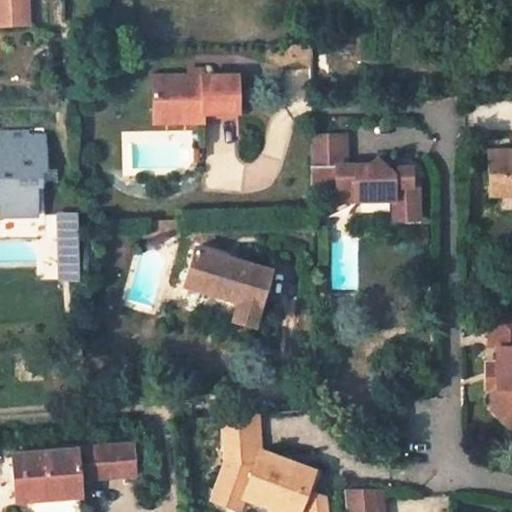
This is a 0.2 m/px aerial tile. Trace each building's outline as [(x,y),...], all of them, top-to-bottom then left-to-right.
[(0,0),(0,23),(28,22),(26,0),(0,0)] [(200,76),(186,76),(151,76),(151,112),(199,113),(234,113),(234,77),(200,76)] [(152,123),(199,124),(199,113),(151,112),(152,115),(152,123)] [(27,148),(26,133),(25,125),(0,126),(0,161),(11,161),(11,150),(27,148)] [(344,131),(310,132),(311,168),(316,168),(317,188),(335,187),(336,201),(392,200),(393,220),(418,220),(417,184),(411,184),(411,167),(398,167),(391,173),(375,156),(368,161),(344,161),(344,131)] [(43,132),(26,133),(27,148),(11,150),(11,161),(0,161),(0,214),(34,213),(33,184),(39,184),(38,168),(44,168),(43,132)] [(511,148),(486,150),(488,194),(511,192),(511,148)] [(146,225),(146,239),(162,239),(160,224),(146,225)] [(177,224),(160,224),(162,239),(178,239),(177,224)] [(184,286),(236,301),(231,318),(254,324),(271,268),(196,246),(184,286)] [(511,317),(489,317),(489,349),(496,350),(496,390),(491,394),(491,411),(511,431),(511,317)] [(261,416),(234,417),(237,462),(221,500),(248,511),(253,498),(286,511),(328,511),(326,497),(313,493),(321,474),(263,452),(261,416)] [(94,479),(138,477),(138,468),(136,444),(17,453),(19,498),(85,494),(83,472),(94,471),(94,479)] [(380,490),(344,492),(345,505),(381,502),(380,490)] [(79,511),(79,501),(33,503),(33,511),(79,511)] [(382,511),(381,502),(345,505),(345,511),(382,511)]
